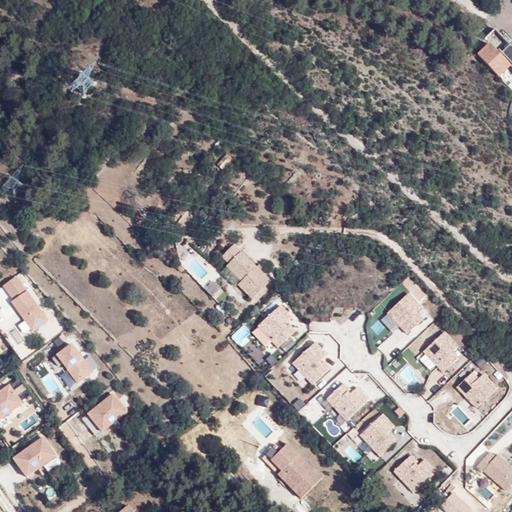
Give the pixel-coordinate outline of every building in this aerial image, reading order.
[(510,66),(489,46),(478,56),(499,77),(510,66)] [(511,68),(502,78),(511,88),(511,68)] [(226,153),(217,164),(223,169),(232,158),(226,153)] [(184,212),(194,222),(206,210),(197,202),(201,197),(194,192),(180,207),(184,212)] [(197,202),(206,210),(211,204),(202,196),(201,197),(197,202)] [(189,227),(194,222),(184,212),(179,217),(189,227)] [(272,275),(239,236),(226,246),(233,254),(230,256),(244,273),(240,276),(253,291),(272,275)] [(225,279),(220,273),(211,281),(216,287),(225,279)] [(2,284),(32,331),(48,320),(18,274),(2,284)] [(398,325),(407,334),(429,312),(408,291),(380,319),(392,331),(398,325)] [(279,347),(301,325),(279,303),(257,325),(279,347)] [(444,329),(422,351),(442,371),(464,350),(444,329)] [(72,340),(55,352),(78,382),(94,370),(72,340)] [(291,363),(313,385),(331,367),(322,358),(327,352),(315,340),(291,363)] [(450,378),(468,359),(462,353),(444,372),(450,378)] [(346,369),(339,376),(350,387),(357,381),(346,369)] [(484,371),(478,377),(472,370),(455,386),(477,408),(499,387),(484,371)] [(50,373),(41,377),(49,393),(58,389),(50,373)] [(324,399),(346,422),(371,398),(357,384),(351,390),(342,381),(324,399)] [(0,419),(23,402),(8,382),(0,387),(0,419)] [(112,391),(87,412),(103,431),(128,410),(112,391)] [(397,439),(389,432),(396,424),(380,411),(359,436),(382,456),(397,439)] [(87,413),(82,418),(96,434),(101,430),(87,413)] [(43,434),(12,456),(26,476),(58,455),(43,434)] [(282,444),(277,438),(263,451),(301,493),(323,473),(316,465),(315,466),(288,438),(282,444)] [(424,457),(419,461),(411,452),(392,470),(413,492),(437,470),(424,457)] [(511,488),(511,466),(509,470),(498,459),(492,453),(479,469),(484,475),(486,472),(508,493),(511,488)] [(509,470),(511,466),(511,465),(501,455),(498,459),(509,470)] [(142,511),(146,507),(134,494),(126,501),(124,500),(110,511),(142,511)]
